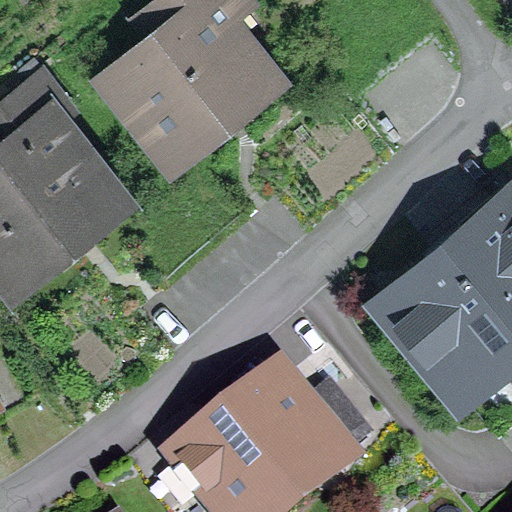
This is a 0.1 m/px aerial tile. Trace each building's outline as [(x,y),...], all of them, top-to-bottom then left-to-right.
[(172,146),(261,75),(222,26),(249,5),(245,0),(169,0),(154,12),(171,33),(117,76),(172,146)] [(0,256),(12,272),(108,196),(48,120),(63,107),(40,78),(0,110),(0,132),(13,148),(0,158),(0,256)] [(250,215),(213,172),(171,208),(206,252),(250,215)] [(511,192),(383,301),(491,428),(511,410),(511,192)] [(126,246),(163,290),(206,252),(171,208),(126,246)] [(0,350),(0,413),(2,417),(28,403),(0,351),(0,350)] [(330,450),(338,460),(367,438),(306,359),(181,456),(225,511),(280,511),(285,509),(274,495),(330,450)]
